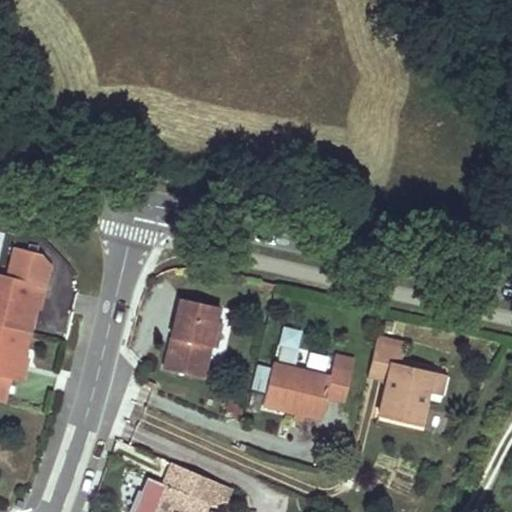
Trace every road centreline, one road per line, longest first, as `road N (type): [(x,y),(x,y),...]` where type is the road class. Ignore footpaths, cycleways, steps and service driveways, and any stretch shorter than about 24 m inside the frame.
road 1 (secondary): [(511,283),(138,201)]
road 2 (unknown): [(95,385),(356,500)]
road 3 (residential): [(138,201),(82,431)]
road 4 (secondary): [(138,201),(0,170)]
